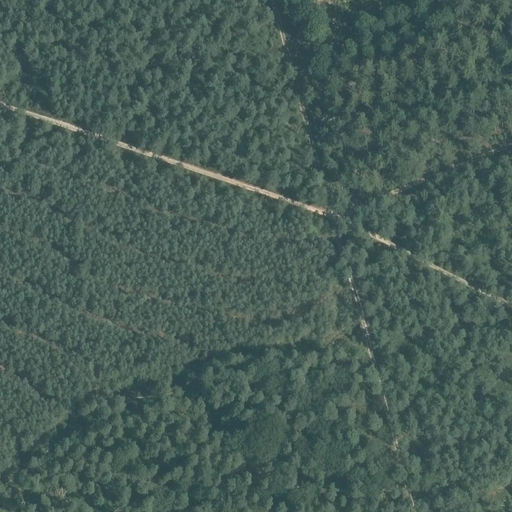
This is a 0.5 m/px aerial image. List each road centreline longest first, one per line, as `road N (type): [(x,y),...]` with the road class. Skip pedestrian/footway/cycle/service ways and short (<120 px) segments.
road 1 (track): [(511,308),(326,214),(0,106)]
road 2 (track): [(0,487),(99,403),(161,394),(218,362),(305,358),(362,341)]
road 3 (track): [(409,511),(326,214)]
road 4 (track): [(273,0),(326,214)]
road 5 (track): [(511,150),(339,221)]
